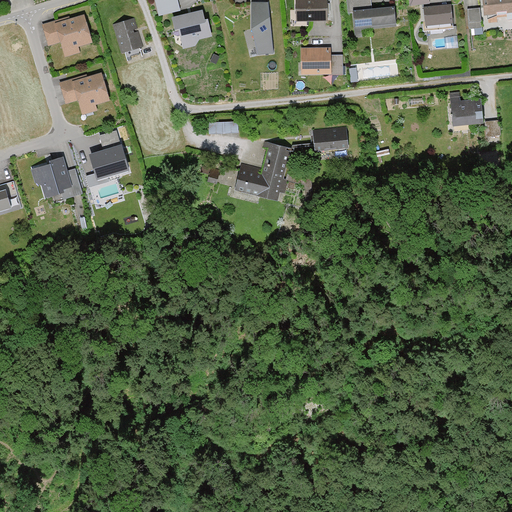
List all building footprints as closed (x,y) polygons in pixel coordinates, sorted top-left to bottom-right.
[(157,0),(154,1),(157,17),(178,12),(175,0),(157,0)] [(325,20),(324,0),(294,0),(294,20),(325,20)] [(389,12),(389,8),(371,9),(370,0),(344,0),(346,15),(351,14),(353,38),(363,37),(362,31),(369,31),(369,27),(395,24),(394,12),(389,12)] [(511,0),(481,0),(483,16),(506,15),(506,22),(511,21),(511,0)] [(272,53),(267,3),(253,3),(253,29),(258,54),(272,53)] [(423,27),(451,24),(449,7),(422,9),(423,27)] [(479,28),(478,8),(466,9),(468,29),(479,28)] [(181,50),(194,47),(198,40),(207,37),(200,11),(170,19),(173,31),(176,30),(181,50)] [(69,16),(41,24),(48,46),(61,42),(65,57),(80,52),(78,46),(92,42),(84,15),(70,19),(69,16)] [(141,47),(134,19),(112,25),(120,53),(141,47)] [(328,55),(328,47),(300,47),(299,74),(339,75),(340,56),(328,55)] [(86,74),(59,82),(65,104),(78,100),(82,115),(97,111),(95,105),(109,100),(101,73),(87,77),(86,74)] [(470,104),(470,100),(448,102),(451,126),(480,124),(479,103),(470,104)] [(208,125),(208,134),(236,134),(236,125),(208,125)] [(345,149),(343,129),(311,132),(313,152),(345,149)] [(104,151),(90,155),(97,180),(128,171),(116,131),(99,135),(104,151)] [(276,201),(289,149),(267,144),(260,170),(239,165),(233,191),(276,201)] [(34,185),(39,186),(41,194),(43,193),(44,198),(60,193),(62,200),(81,194),(73,170),(65,172),(60,158),(28,168),(34,185)] [(214,184),(217,174),(208,172),(206,182),(214,184)] [(0,212),(8,210),(3,190),(0,191),(0,212)]
